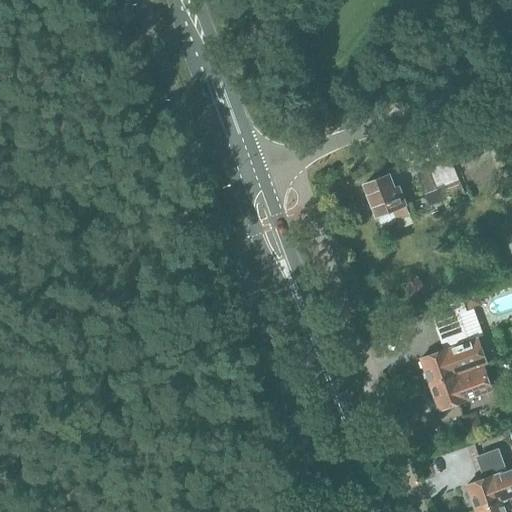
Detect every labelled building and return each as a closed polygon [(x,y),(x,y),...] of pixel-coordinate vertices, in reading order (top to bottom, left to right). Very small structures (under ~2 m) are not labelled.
[(464,192),(452,161),(429,170),(418,174),(430,206),(450,199),(450,197),(464,192)] [(390,175),(364,185),(377,217),(378,216),(382,227),(397,222),(393,211),(407,206),(406,205),(403,198),(399,187),(396,188),(395,189),(391,180),(390,175)] [(445,350),(421,359),(430,385),(467,372),(483,366),(487,365),(487,362),(478,339),(484,337),(474,309),(466,312),(466,311),(462,301),(464,300),(464,299),(462,300),(431,311),(430,311),(430,313),(431,312),(440,337),(445,350)] [(467,372),(430,385),(439,410),(454,405),(467,400),(492,391),(484,367),(488,365),(487,365),(483,366),(467,372)] [(477,412),(463,417),(471,438),(484,433),(477,412)] [(484,479),(467,485),(476,511),(511,498),(511,468),(507,470),(505,471),(497,451),(478,458),(486,478),(484,479)] [(511,511),(511,498),(476,511),(511,511)]
